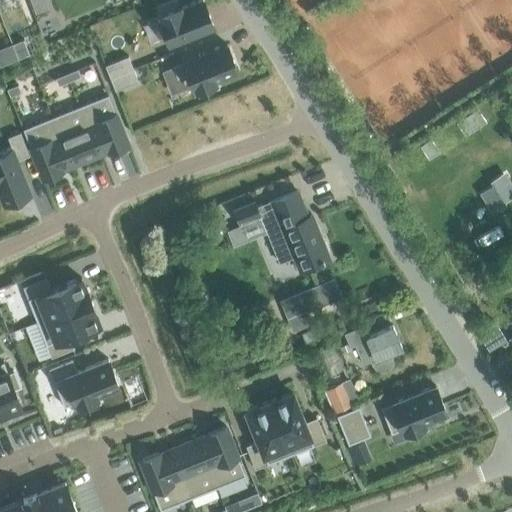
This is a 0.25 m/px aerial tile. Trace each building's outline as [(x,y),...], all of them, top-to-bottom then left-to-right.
[(45,0),(30,0),(35,12),(48,7),(45,0)] [(198,0),(180,7),(176,0),(173,0),(154,8),(168,42),(213,24),(202,0),(198,0)] [(15,51),(26,46),(23,39),(12,44),(15,51)] [(214,78),(237,69),(226,43),(172,65),(177,77),(187,73),(192,87),(195,86),(198,95),(218,87),(214,78)] [(12,44),(0,48),(0,65),(18,58),(12,44)] [(105,65),(110,77),(133,68),(128,55),(105,65)] [(115,90),(138,80),(133,68),(110,77),(115,90)] [(77,69),(66,73),(69,80),(80,76),(77,69)] [(66,73),(55,78),(58,85),(69,81),(66,73)] [(18,84),(7,88),(10,96),(21,91),(18,84)] [(108,151),(128,143),(108,94),(79,105),(99,154),(108,150),(108,151)] [(70,165),(99,154),(79,105),(51,117),(70,165)] [(477,107),(457,121),(465,134),(486,120),(477,107)] [(22,128),(42,178),(62,170),(61,169),(70,165),(51,117),(22,128)] [(0,192),(3,201),(29,191),(17,160),(29,155),(20,132),(7,137),(11,147),(0,151),(0,192)] [(430,137),(419,144),(428,157),(439,151),(430,137)] [(494,183),(481,191),(492,208),(503,201),(501,198),(511,190),(511,188),(502,173),(492,179),(494,183)] [(279,264),(295,257),(300,270),(329,258),(312,214),(307,216),(297,191),(257,207),(254,199),(232,208),(239,225),(260,216),(261,219),(279,264)] [(46,277),(22,286),(36,321),(91,300),(87,289),(86,289),(81,277),(51,289),(46,277)] [(333,277),(280,299),(292,328),(312,320),(307,309),(340,295),(333,277)] [(36,321),(25,326),(38,359),(49,354),(50,357),(74,347),(69,335),(99,323),(94,311),(95,311),(91,300),(36,321)] [(364,325),(345,333),(348,341),(350,345),(354,344),(362,363),(370,360),(372,364),(375,368),(381,370),(386,370),(390,366),(392,361),(392,356),(390,352),(402,347),(393,325),(369,335),(364,325)] [(310,327),(301,331),(305,341),(314,337),(310,327)] [(348,341),(339,345),(342,352),(351,348),(350,345),(348,341)] [(76,371),(72,359),(49,368),(64,406),(74,402),(77,410),(97,402),(93,394),(118,384),(108,358),(76,371)] [(21,406),(14,388),(20,386),(13,370),(7,372),(3,361),(0,362),(0,414),(9,411),(21,406)] [(342,381),(325,389),(335,411),(352,403),(342,381)] [(404,427),(407,436),(426,428),(423,420),(445,411),(435,385),(381,407),(391,432),(404,427)] [(269,401),(290,454),(325,440),(316,417),(304,422),(292,391),(269,401)] [(257,440),(245,445),(254,468),(290,454),(269,401),(245,410),(257,440)] [(370,435),(359,406),(336,415),(348,444),(370,435)] [(245,475),(225,425),(206,433),(206,434),(197,438),(216,486),(245,475)] [(189,498),(216,486),(197,438),(177,446),(169,449),(189,498)] [(354,465),(370,459),(362,440),(347,446),(354,465)] [(140,460),(160,509),(189,498),(169,449),(160,453),(159,452),(140,460)] [(44,490),(52,511),(76,511),(65,482),(53,486),(44,490)] [(35,493),(23,498),(29,511),(52,511),(44,490),(35,493)] [(29,511),(23,498),(3,506),(5,511),(29,511)]
